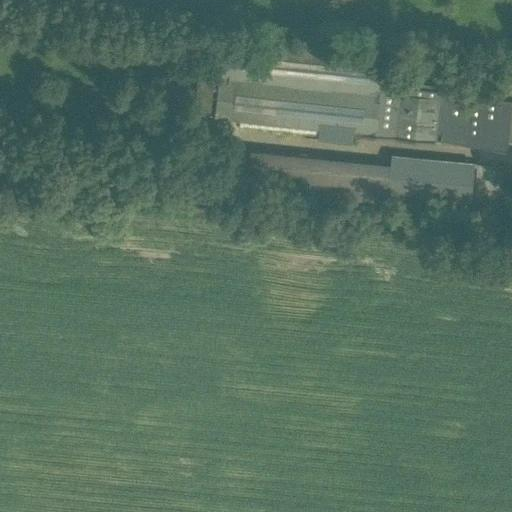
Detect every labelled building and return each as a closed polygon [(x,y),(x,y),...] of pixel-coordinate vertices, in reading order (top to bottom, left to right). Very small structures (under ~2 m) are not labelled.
[(197,78),(193,114),(209,116),(211,97),(216,98),(213,117),(375,135),(380,89),(397,91),(393,137),(434,141),(438,96),(439,86),(381,80),(384,52),(201,33),(199,52),(220,55),(217,87),(212,87),(213,79),(197,78)] [(475,58),(473,69),(484,70),(486,59),(475,58)] [(444,90),(439,139),(493,145),(498,96),(444,90)] [(246,185),(245,191),(385,205),(386,196),(469,204),(497,207),(501,167),(473,164),(473,162),(390,154),(389,164),(250,149),(247,174),(246,185)] [(20,150),(18,169),(58,173),(60,154),(20,150)]
